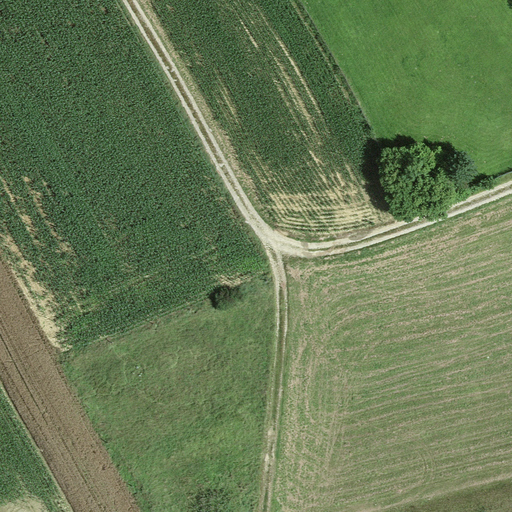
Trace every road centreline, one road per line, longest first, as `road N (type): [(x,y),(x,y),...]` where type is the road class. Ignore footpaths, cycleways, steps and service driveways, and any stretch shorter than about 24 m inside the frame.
road 1 (track): [(127,0),(272,239)]
road 2 (track): [(272,239),(284,283),(265,511)]
road 3 (track): [(272,239),(310,252),(356,245),(511,186)]
